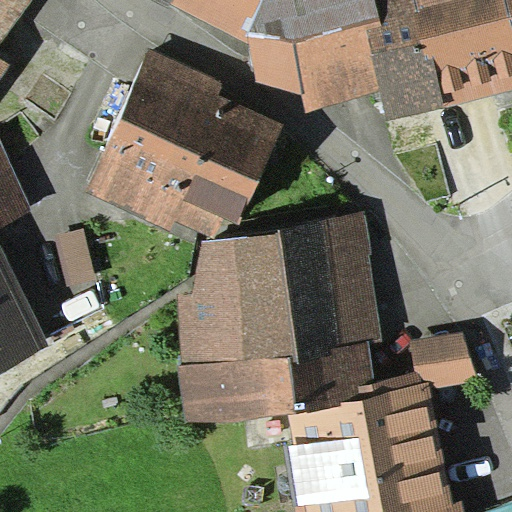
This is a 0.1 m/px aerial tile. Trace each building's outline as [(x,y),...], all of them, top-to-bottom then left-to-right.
[(0,0),(0,22),(16,0),(0,0)] [(182,0),(242,30),(255,0),(182,0)] [(255,0),(242,30),(247,68),(251,71),(291,79),(293,89),(298,88),(301,100),(375,78),(382,107),(435,95),(412,0),(255,0)] [(511,0),(412,0),(435,95),(511,74),(511,0)] [(236,217),(275,132),(211,104),(218,90),(143,56),(111,122),(85,186),(164,223),(178,192),(236,217)] [(0,222),(11,216),(0,193),(0,222)] [(195,291),(179,299),(182,363),(191,416),(230,415),(230,417),(301,406),(361,396),(340,264),(361,251),(355,215),(332,217),(297,225),(215,238),(216,245),(203,244),(195,291)] [(0,360),(37,342),(0,267),(0,360)] [(305,491),(309,511),(441,511),(417,385),(361,396),(301,406),(298,449),(287,449),(295,493),(305,491)]
